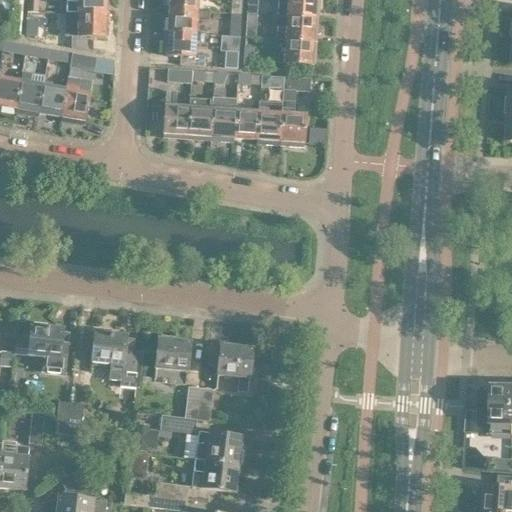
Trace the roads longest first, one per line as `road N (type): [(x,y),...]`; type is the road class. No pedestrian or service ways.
road 1 (residential): [(0,275),(283,305),(327,320)]
road 2 (residential): [(116,167),(337,208)]
road 3 (residential): [(354,0),(337,208)]
road 4 (residential): [(306,511),(327,320)]
road 5 (tertiary): [(413,350),(425,168)]
road 6 (tertiary): [(425,168),(440,0)]
road 7 (residential): [(116,167),(135,0)]
road 8 (tertiary): [(403,511),(413,350)]
